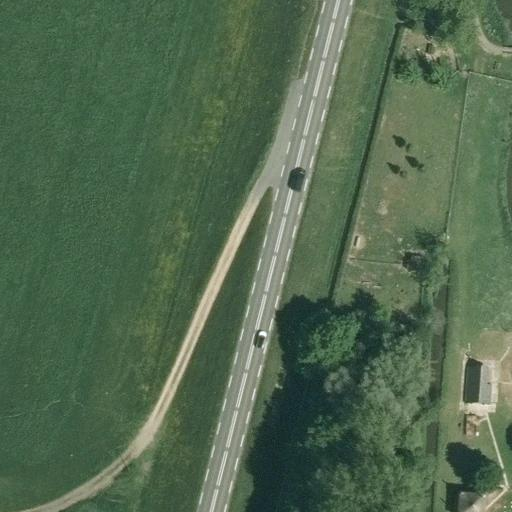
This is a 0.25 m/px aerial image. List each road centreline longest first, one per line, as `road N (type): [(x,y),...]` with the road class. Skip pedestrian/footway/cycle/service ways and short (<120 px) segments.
road 1 (primary): [(215,511),(346,0)]
road 2 (track): [(321,93),(300,102),(141,443),(77,497),(41,511)]
